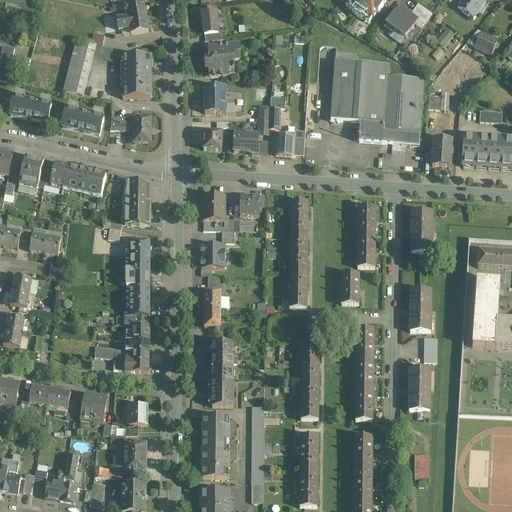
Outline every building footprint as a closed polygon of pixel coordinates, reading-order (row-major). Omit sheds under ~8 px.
[(126,0),(126,1),(127,7),(124,9),(125,13),(127,14),(145,11),(143,4),(145,3),(144,0),(126,0)] [(337,0),(332,0),(328,6),(334,11),(341,2),(337,0)] [(351,0),(349,3),(355,8),(351,13),(353,15),(355,17),(356,18),(358,19),(360,20),(363,21),(366,16),(372,21),(377,14),(378,14),(383,7),(387,0),(351,0)] [(487,2),(484,0),(463,0),(457,8),(473,20),(487,2)] [(347,7),(341,2),(334,11),(341,15),(347,7)] [(432,16),(418,6),(411,16),(418,21),(425,27),(432,16)] [(411,16),(400,8),(397,13),(396,12),(386,26),(405,40),(415,26),(415,25),(418,21),(411,16)] [(145,11),(127,14),(128,20),(118,21),(119,31),(130,29),(131,35),(148,33),(145,11)] [(216,12),(202,13),(205,36),(218,35),(216,12)] [(437,42),(444,48),(453,37),(446,32),(437,42)] [(477,33),(466,45),(475,48),(481,35),(477,33)] [(218,35),(205,36),(205,44),(216,42),(223,42),(222,34),(218,35)] [(105,37),(94,35),(92,46),(96,47),(102,48),(105,37)] [(497,42),(481,35),(475,48),(475,49),(491,56),(497,42)] [(92,46),(77,43),(63,94),(83,99),(93,58),(96,47),(92,46)] [(30,60),(14,57),(15,49),(2,47),(0,58),(0,76),(9,78),(11,68),(28,71),(30,60)] [(102,48),(96,47),(93,58),(118,63),(120,52),(102,48)] [(216,48),(216,49),(208,49),(208,57),(205,57),(205,71),(209,71),(209,78),(229,77),(229,71),(234,71),(234,57),(240,57),(240,47),(228,47),(228,48),(216,48)] [(439,49),(432,57),(436,61),(443,53),(439,49)] [(151,59),(123,59),(123,101),(151,101),(151,59)] [(389,67),(335,63),(331,123),(360,125),(384,127),(388,75),(389,67)] [(410,80),(394,79),(394,75),(388,75),(384,127),(384,134),(420,136),(424,81),(416,81),(416,76),(410,76),(410,80)] [(226,90),(205,89),(205,115),(226,115),(234,115),(234,106),(226,106),(226,90)] [(449,111),(449,93),(441,93),(441,97),(428,97),(428,111),(449,111)] [(52,108),(14,100),(11,117),(48,125),(52,108)] [(285,101),(271,101),(270,109),(270,110),(279,111),(280,111),(285,111),(285,101)] [(270,109),(260,109),(259,124),(269,124),(270,110),(270,109)] [(279,111),(270,110),(269,124),(269,131),(279,132),(280,111),(279,111)] [(104,119),(67,111),(63,128),(101,136),(104,119)] [(502,113),(480,112),(479,123),(501,125),(502,113)] [(130,119),(111,120),(111,128),(110,133),(129,133),(129,129),(130,129),(130,119)] [(151,120),(134,119),(133,144),(151,145),(151,120)] [(384,127),(360,125),(359,144),(383,145),(384,134),(384,127)] [(305,133),(295,133),(295,136),(294,158),(303,158),(303,159),(305,133)] [(212,134),(205,134),(204,146),(203,146),(203,152),(209,152),(221,153),(222,145),(225,145),(225,141),(222,141),(222,135),(218,135),(218,134),(212,134)] [(420,136),(384,134),(383,145),(419,148),(420,136)] [(250,137),(234,136),(234,142),(233,144),(234,144),(233,154),(250,155),(250,156),(258,157),(258,156),(259,145),(259,138),(255,138),(255,135),(250,135),(250,137)] [(286,135),(286,137),(279,137),(279,140),(276,140),(275,157),(294,158),(295,136),(286,135)] [(487,168),(489,140),(464,138),(462,166),(487,168)] [(511,141),(489,140),(487,168),(511,169),(511,141)] [(452,142),(434,141),(432,167),(450,168),(451,158),(452,158),(452,152),(451,152),(452,142)] [(268,144),(262,143),(262,146),(259,145),(258,156),(268,156),(268,144)] [(13,158),(0,155),(0,176),(9,178),(10,170),(13,158)] [(19,159),(13,158),(10,170),(16,171),(19,159)] [(44,163),(26,159),(19,186),(38,190),(38,189),(42,171),(44,163)] [(68,169),(55,166),(52,178),(50,186),(51,187),(63,190),(63,189),(68,169)] [(106,178),(68,169),(63,189),(101,198),(106,178)] [(48,172),(42,171),(38,189),(44,191),(45,188),(47,177),(48,172)] [(151,189),(128,184),(125,203),(125,206),(151,207),(151,189)] [(15,186),(7,185),(5,196),(13,198),(15,186)] [(120,187),(109,185),(108,196),(119,198),(120,187)] [(217,199),(204,198),(204,212),(203,224),(225,225),(225,222),(225,215),(226,210),(225,210),(225,199),(217,199)] [(258,199),(252,199),(250,200),(250,201),(241,200),(240,218),(259,219),(260,209),(259,209),(259,201),(259,200),(258,200),(258,199)] [(290,240),(308,240),(308,205),(291,205),(290,240)] [(151,207),(125,206),(126,227),(140,228),(140,230),(150,230),(151,207)] [(358,240),(375,240),(376,209),(358,209),(358,240)] [(432,214),(412,214),(411,214),(412,214),(412,222),(411,222),(411,247),(411,255),(432,256),(432,214)] [(233,222),(225,222),(225,225),(224,233),(233,233),(233,222)] [(225,225),(203,224),(203,233),(224,233),(225,225)] [(121,232),(110,230),(108,242),(119,244),(121,232)] [(27,232),(21,231),(20,235),(19,243),(25,244),(27,232)] [(20,235),(6,232),(3,249),(17,251),(19,243),(20,235)] [(33,233),(27,232),(25,244),(31,245),(33,237),(33,233)] [(47,239),(33,237),(31,245),(30,254),(44,256),(47,239)] [(61,242),(47,239),(44,256),(58,258),(61,242)] [(308,240),(290,240),(290,276),(307,276),(308,240)] [(375,240),(358,240),(357,271),(375,271),(375,240)] [(150,243),(131,243),(131,272),(149,272),(150,243)] [(224,248),(201,248),(201,269),(224,270),(224,248)] [(511,255),(479,253),(478,269),(511,271),(511,255)] [(63,268),(51,266),(50,272),(62,274),(63,268)] [(149,272),(131,272),(127,272),(127,289),(131,289),(149,289),(149,272)] [(307,276),(290,276),(289,312),(307,312),(307,276)] [(359,277),(342,276),(341,307),(359,307),(359,277)] [(32,282),(15,279),(12,293),(29,296),(32,282)] [(500,284),(477,283),(473,349),(495,350),(497,324),(500,284)] [(149,289),(131,289),(131,304),(128,304),(128,309),(131,309),(131,319),(134,319),(149,319),(149,289)] [(431,293),(410,292),(410,293),(411,293),(411,301),(410,301),(410,326),(410,334),(430,334),(431,293)] [(29,296),(12,293),(10,307),(19,309),(27,310),(29,296)] [(221,294),(205,293),(204,312),(220,312),(221,294)] [(220,312),(204,312),(204,330),(218,330),(220,330),(220,324),(220,312)] [(25,321),(8,318),(6,333),(22,336),(25,321)] [(149,319),(134,319),(134,324),(134,328),(149,332),(149,319)] [(228,325),(220,324),(220,330),(218,330),(218,335),(228,335),(228,325)] [(511,325),(497,324),(495,350),(511,351),(511,325)] [(134,328),(133,328),(133,334),(126,334),(126,343),(149,343),(149,332),(134,328)] [(356,362),(374,362),(374,332),(356,331),(356,362)] [(22,336),(6,333),(3,347),(20,350),(22,336)] [(437,341),(424,341),(425,341),(424,364),(424,365),(437,365),(436,365),(437,342),(437,341)] [(148,367),(125,363),(126,354),(126,343),(121,343),(121,346),(120,353),(115,353),(115,352),(114,352),(114,363),(118,363),(117,373),(125,373),(125,375),(148,375),(148,367)] [(149,343),(126,343),(126,354),(149,354),(149,343)] [(233,346),(213,346),(213,358),(233,359),(233,346)] [(114,352),(95,349),(95,360),(114,363),(114,352)] [(301,387),(319,387),(319,351),(302,351),(301,387)] [(149,354),(126,354),(125,363),(148,367),(149,354)] [(233,359),(213,358),(213,371),(233,371),(233,368),(237,368),(237,362),(233,362),(233,359)] [(356,393),(373,393),(374,362),(356,362),(356,393)] [(233,371),(213,371),(212,383),(233,383),(233,380),(237,380),(237,375),(233,375),(233,371)] [(430,371),(409,371),(409,372),(410,372),(410,380),(409,380),(409,404),(409,405),(409,412),(409,413),(429,413),(430,371)] [(20,385),(1,382),(0,386),(0,406),(15,409),(20,385)] [(233,383),(212,383),(212,409),(233,409),(234,383),(233,383)] [(50,391),(32,387),(31,396),(29,405),(30,405),(47,408),(50,391)] [(319,387),(301,387),(301,422),(318,423),(319,387)] [(71,394),(50,391),(47,408),(57,410),(68,411),(69,403),(71,394)] [(373,393),(356,393),(355,423),(373,423),(373,393)] [(31,396),(23,395),(21,406),(29,407),(30,405),(29,405),(31,396)] [(107,401),(85,397),(83,406),(81,417),(80,423),(102,427),(107,401)] [(68,411),(57,410),(56,416),(66,418),(65,422),(72,423),(73,415),(75,415),(77,404),(69,403),(68,411)] [(83,406),(77,404),(75,415),(81,417),(83,406)] [(29,407),(21,406),(19,416),(28,417),(29,407)] [(147,408),(129,407),(129,428),(146,428),(147,408)] [(263,447),(264,409),(253,409),(252,446),(263,447)] [(229,419),(203,419),(203,443),(229,443),(229,419)] [(17,425),(4,422),(1,435),(14,439),(17,425)] [(112,427),(105,426),(102,438),(110,438),(112,427)] [(118,428),(112,427),(110,438),(122,438),(122,431),(118,431),(118,428)] [(122,438),(110,438),(110,447),(114,447),(116,447),(125,447),(125,445),(126,438),(122,438)] [(300,474),(317,474),(318,458),(318,455),(318,439),(300,438),(300,474)] [(354,472),(372,472),(372,458),(372,455),(372,440),(354,439),(354,472)] [(229,443),(203,443),(203,457),(229,457),(229,443)] [(125,445),(125,447),(116,447),(116,468),(125,468),(125,474),(146,475),(146,446),(125,445)] [(79,457),(69,456),(67,467),(66,473),(64,482),(69,482),(73,483),(75,473),(76,473),(79,457)] [(414,480),(429,480),(429,456),(415,456),(414,480)] [(229,457),(203,457),(203,481),(228,481),(229,457)] [(9,463),(8,469),(7,477),(11,477),(12,472),(15,473),(17,460),(13,460),(12,464),(9,463)] [(10,462),(3,461),(1,468),(8,469),(9,463),(10,462)] [(272,481),(272,466),(264,466),(264,481),(272,481)] [(108,471),(95,470),(95,479),(95,480),(108,480),(108,477),(108,471)] [(47,474),(36,472),(34,483),(46,485),(47,474)] [(58,486),(49,484),(48,484),(48,485),(46,499),(45,499),(45,500),(46,501),(46,500),(60,503),(60,504),(64,482),(66,473),(59,472),(57,480),(59,481),(58,486)] [(372,472),(354,472),(353,505),(371,505),(372,491),(372,488),(372,472)] [(317,474),(300,474),(299,510),(317,510),(317,494),(317,490),(317,474)] [(33,495),(34,476),(25,476),(24,494),(33,495)] [(11,477),(7,477),(4,494),(17,496),(18,496),(18,495),(21,480),(21,479),(20,479),(11,477)] [(77,489),(68,487),(69,482),(64,482),(60,504),(61,504),(61,503),(74,506),(75,506),(75,505),(77,490),(78,489),(77,488),(77,489)] [(105,487),(94,485),(90,508),(101,510),(105,487)] [(264,486),(252,485),(252,504),(263,504),(264,486)] [(145,511),(146,487),(122,487),(121,511),(145,511)] [(232,511),(233,491),(203,491),(202,511),(232,511)]
